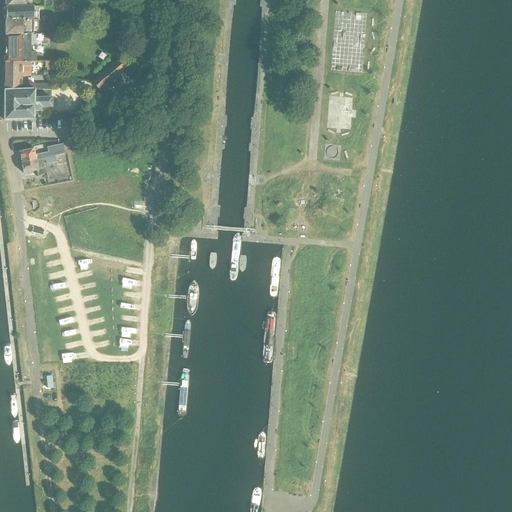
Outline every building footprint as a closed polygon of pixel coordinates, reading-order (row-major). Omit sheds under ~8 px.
[(5,7),(5,21),(32,21),(33,7),(26,7),(5,7)] [(5,21),(5,35),(30,35),(33,35),(33,30),(37,30),(38,21),(33,21),(32,21),(5,21)] [(5,35),(5,64),(29,63),(29,62),(36,62),(36,52),(30,52),(30,35),(5,35)] [(92,83),(99,91),(129,64),(122,56),(92,83)] [(5,64),(4,77),(21,76),(30,76),(29,68),(29,63),(5,64)] [(4,77),(4,91),(34,90),(50,90),(50,84),(21,85),(21,76),(4,77)] [(34,90),(4,91),(4,120),(33,120),(33,112),(41,111),(41,108),(52,108),(51,98),(37,98),(38,100),(33,100),(34,90)] [(21,163),(45,158),(65,154),(63,144),(47,147),(48,152),(35,155),(34,149),(19,152),(21,163)] [(21,163),(23,173),(36,171),(37,177),(47,173),(46,167),(44,167),(43,161),(45,161),(45,158),(21,163)] [(76,226),(76,217),(61,218),(62,227),(76,226)] [(122,284),(133,284),(134,275),(122,274),(122,284)]
